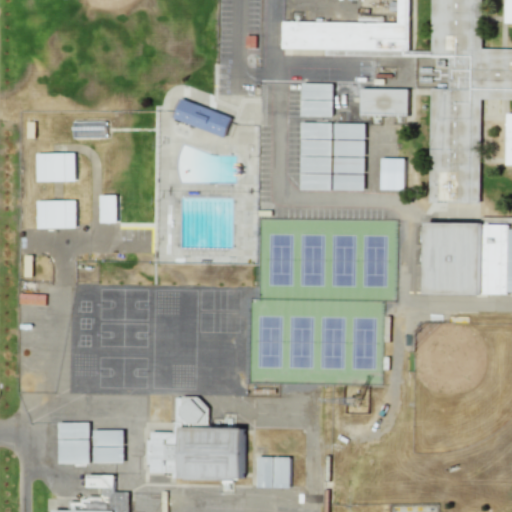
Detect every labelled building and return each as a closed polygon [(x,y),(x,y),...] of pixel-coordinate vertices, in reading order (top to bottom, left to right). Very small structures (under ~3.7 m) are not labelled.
[(434,88),(431,201),(479,203),(481,97),(507,129),(506,164),(511,163),(511,0),(505,0),(505,22),(511,22),(511,48),(482,48),(482,0),(432,0),(431,52),(408,51),(409,0),(355,0),(394,24),(283,21),(282,49),(415,52),(414,84),(438,84),(434,88)] [(301,98),(332,99),(332,83),(302,82),(301,98)] [(407,88),(359,89),(360,115),(408,114),(407,88)] [(173,118),(224,137),(232,117),(180,98),(173,118)] [(332,100),(301,100),(301,116),(331,116),(332,100)] [(301,138),(332,139),(332,123),(301,122),(301,138)] [(334,138),(365,139),(365,124),(334,123),(334,138)] [(300,155),(331,156),(332,140),(301,139),(300,155)] [(333,155),(364,156),(365,140),(334,140),(333,155)] [(74,152),(36,153),(36,181),(74,180),(74,152)] [(300,172),(331,173),(331,157),(300,156),(300,172)] [(333,172),(364,173),(364,157),(333,157),(333,172)] [(404,158),(380,158),(380,189),(403,189),(404,158)] [(299,173),(300,189),(331,189),(331,174),(299,173)] [(332,189),(363,190),(364,174),(333,174),(332,189)] [(116,194),(99,195),(100,222),(117,222),(116,194)] [(76,227),(75,200),(36,200),(37,228),(76,227)] [(426,294),(511,294),(511,229),(509,229),(509,223),(426,223),(426,294)] [(244,427),(208,427),(208,408),(198,399),(175,398),(174,432),(148,431),(147,472),(173,472),(173,478),(243,480),(244,427)] [(89,422),(58,422),(58,438),(89,437),(89,422)] [(123,445),(123,430),(93,429),(93,445),(123,445)] [(89,462),(89,439),(58,439),(58,463),(89,462)] [(124,462),(123,446),(93,447),(93,462),(124,462)] [(257,487),(272,487),(272,456),(257,456),(257,487)] [(290,456),(274,456),(273,487),(289,487),(290,456)] [(127,511),(116,476),(87,474),(87,490),(110,491),(109,511),(53,509),(53,511),(127,511)]
